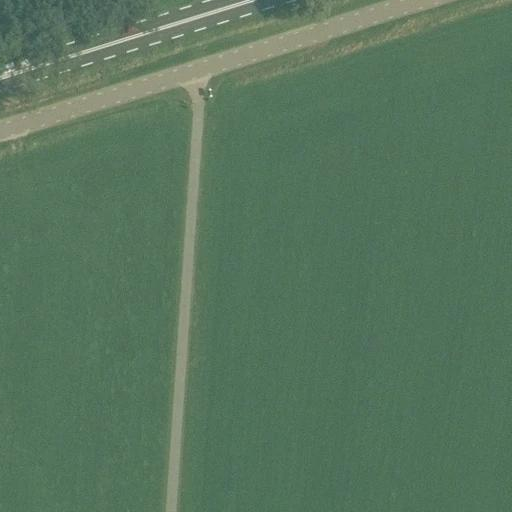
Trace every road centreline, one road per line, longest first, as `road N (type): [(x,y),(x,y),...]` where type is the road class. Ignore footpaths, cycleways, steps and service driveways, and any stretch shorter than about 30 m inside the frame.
road 1 (unclassified): [(0,131),(429,0)]
road 2 (primary): [(0,80),(257,0)]
